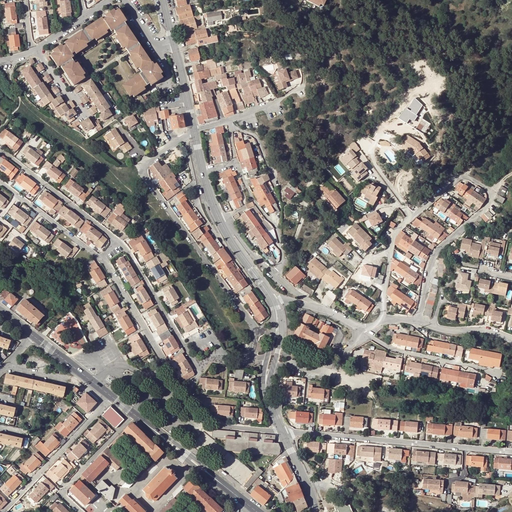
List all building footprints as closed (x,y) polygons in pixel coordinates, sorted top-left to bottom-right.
[(34,0),(35,6),(40,5),(41,10),(48,9),(47,4),(45,5),(44,0),(34,0)] [(64,16),(71,15),(69,0),(59,0),(61,14),(64,13),(64,16)] [(304,0),(306,1),(312,4),(319,7),(322,8),(325,0),(304,0)] [(16,21),(14,3),(5,4),(7,24),(12,24),(12,23),(15,22),(15,21),(16,21)] [(177,15),(179,20),(193,16),(189,5),(175,9),(176,16),(177,15)] [(130,55),(138,66),(140,70),(143,68),(152,62),(140,45),(139,43),(138,41),(126,24),(125,22),(123,23),(121,20),(125,18),(121,12),(118,7),(114,9),(105,15),(106,18),(103,20),(102,17),(52,49),(48,52),(50,55),(55,63),(59,61),(60,64),(58,65),(71,85),(83,78),(81,75),(73,63),(71,60),(70,58),(68,59),(67,56),(71,53),(74,51),(86,43),(89,42),(92,40),(94,38),(106,31),(110,28),(114,26),(115,28),(113,29),(115,32),(117,35),(125,46),(126,49),(128,51),(129,52),(130,55)] [(45,10),(36,12),(39,34),(48,33),(45,10)] [(221,19),(220,11),(206,13),(207,22),(221,19)] [(197,30),(194,20),(193,17),(193,16),(179,20),(183,34),(197,30)] [(10,29),(8,29),(8,32),(10,32),(11,36),(9,36),(10,48),(13,48),(13,51),(18,50),(17,47),(20,47),(18,35),(16,35),(15,28),(10,29)] [(186,45),(197,42),(198,46),(206,45),(209,44),(214,43),(217,42),(216,35),(212,36),(207,37),(205,28),(199,30),(183,35),(186,45)] [(107,33),(106,31),(94,38),(96,40),(107,33)] [(122,48),(125,46),(117,35),(115,36),(118,42),(122,48)] [(87,46),(86,43),(74,51),(75,53),(87,46)] [(199,60),(196,48),(187,50),(191,62),(199,60)] [(135,68),(138,66),(130,55),(128,57),(132,63),(135,68)] [(193,74),(220,67),(219,64),(215,65),(214,59),(206,61),(207,66),(202,67),(201,64),(197,65),(196,65),(191,66),(193,74)] [(84,73),(76,61),(73,63),(81,75),(84,73)] [(162,73),(160,69),(159,70),(157,67),(158,66),(156,63),(154,65),(152,62),(143,68),(145,71),(143,73),(141,72),(139,74),(146,85),(149,83),(148,82),(151,80),(153,84),(162,78),(160,74),(162,73)] [(220,67),(193,74),(195,80),(203,78),(204,78),(208,77),(210,76),(217,74),(217,75),(225,73),(224,70),(241,67),(240,65),(242,65),(241,62),(234,64),(220,67)] [(28,66),(19,72),(23,77),(32,72),(28,66)] [(245,82),(250,81),(249,77),(251,77),(249,70),(244,71),(245,73),(235,75),(236,77),(227,80),(227,78),(216,81),(204,84),(203,81),(194,83),(197,93),(213,89),(217,88),(225,86),(233,85),(245,82)] [(288,82),(289,83),(297,80),(295,72),(287,75),(285,70),(276,73),(278,78),(280,84),(278,85),(280,91),(287,89),(285,84),(285,83),(288,82)] [(32,72),(23,77),(27,83),(36,77),(32,72)] [(129,97),(132,95),(144,87),(146,85),(139,74),(130,80),(121,85),(129,97)] [(40,83),(36,77),(27,83),(30,89),(31,89),(32,88),(40,83)] [(89,79),(80,85),(82,89),(83,91),(93,85),(89,79)] [(249,92),(252,91),(253,96),(254,99),(256,98),(255,96),(257,95),(258,98),(263,96),(267,94),(264,87),(261,88),(258,79),(257,79),(250,81),(245,82),(249,92)] [(253,96),(252,91),(249,92),(245,82),(233,85),(235,89),(238,88),(245,103),(254,101),(255,104),(257,103),(256,100),(256,98),(254,99),(253,96)] [(40,83),(32,88),(35,94),(44,88),(41,83),(40,83)] [(93,85),(83,91),(87,96),(96,90),(93,85)] [(145,89),(144,87),(132,95),(134,97),(139,93),(145,89)] [(39,99),(48,93),(44,88),(35,94),(39,99)] [(211,98),(216,96),(215,94),(214,92),(213,89),(197,93),(199,104),(202,115),(204,123),(218,119),(212,100),(211,98)] [(235,89),(229,90),(233,100),(235,99),(237,103),(241,102),(235,89)] [(91,102),(100,96),(96,90),(87,96),(91,102)] [(216,93),(217,94),(215,94),(216,96),(225,118),(234,114),(233,111),(231,106),(232,105),(226,91),(220,94),(219,92),(216,93)] [(48,93),(39,99),(43,105),(44,105),(46,103),(49,102),(52,100),(48,93)] [(49,102),(53,106),(55,105),(58,108),(64,104),(61,100),(58,96),(52,100),(49,102)] [(100,96),(91,102),(95,108),(104,102),(100,96)] [(415,113),(422,103),(412,97),(397,118),(404,122),(407,117),(413,122),(418,115),(415,113)] [(104,102),(95,108),(99,114),(106,110),(108,108),(104,102)] [(62,114),(67,110),(64,104),(58,108),(54,110),(55,110),(58,115),(59,116),(60,115),(62,114)] [(157,120),(156,119),(160,118),(159,112),(159,111),(158,107),(158,104),(155,104),(155,107),(156,111),(140,115),(143,120),(146,122),(152,121),(157,120)] [(66,120),(68,123),(73,119),(71,116),(74,114),(70,108),(67,110),(62,114),(66,120)] [(97,116),(100,121),(109,116),(106,110),(99,114),(97,115),(97,116)] [(165,119),(167,131),(172,130),(174,129),(182,128),(184,127),(182,115),(180,115),(170,117),(168,117),(167,110),(159,112),(160,118),(161,120),(165,119)] [(138,124),(137,123),(140,121),(136,114),(124,122),(129,129),(138,124)] [(84,128),(86,131),(92,127),(88,121),(86,118),(78,123),(82,129),(84,128)] [(91,119),(88,121),(92,127),(95,132),(99,129),(96,125),(97,124),(95,120),(93,122),(91,119)] [(223,133),(222,129),(224,129),(227,128),(226,126),(215,128),(215,130),(216,135),(218,145),(223,144),(221,134),(223,133)] [(0,134),(0,137),(2,140),(5,142),(15,149),(21,142),(4,129),(0,134)] [(115,129),(106,135),(115,148),(119,145),(124,142),(120,136),(115,129)] [(212,143),(209,143),(210,147),(213,146),(218,145),(216,135),(211,136),(212,143)] [(407,135),(401,145),(414,153),(415,155),(420,160),(428,154),(420,144),(407,135)] [(237,151),(240,150),(244,160),(248,159),(244,145),(243,141),(239,142),(238,138),(235,139),(235,144),(237,151)] [(358,147),(354,141),(348,147),(351,150),(342,158),(351,167),(358,161),(355,157),(353,156),(355,154),(353,152),(358,147)] [(12,153),(15,149),(5,142),(2,145),(12,153)] [(128,142),(127,142),(120,147),(124,153),(132,148),(128,142)] [(37,166),(43,158),(24,144),(19,150),(25,155),(24,156),(37,166)] [(225,155),(224,146),(223,144),(218,145),(222,163),(227,162),(227,160),(225,155)] [(248,159),(254,157),(250,147),(249,144),(248,144),(244,145),(248,159)] [(216,164),(222,163),(218,145),(213,146),(210,147),(211,154),(214,153),(215,157),(216,156),(217,160),(216,160),(216,164)] [(52,165),(56,168),(60,163),(64,159),(61,155),(57,158),(52,165)] [(17,170),(0,157),(0,169),(7,175),(6,177),(10,180),(17,170)] [(257,168),(254,157),(248,159),(253,173),(257,171),(256,169),(257,168)] [(351,167),(342,158),(340,160),(348,169),(351,167)] [(253,173),(248,159),(244,160),(240,161),(239,162),(240,163),(242,169),(243,169),(246,168),(249,177),(254,176),(253,173)] [(60,175),(62,173),(56,168),(52,165),(46,161),(42,166),(48,171),(46,173),(59,183),(64,177),(60,175)] [(158,161),(152,165),(163,180),(172,173),(165,164),(161,166),(158,161)] [(361,161),(352,169),(360,178),(367,172),(364,169),(363,167),(365,166),(361,161)] [(159,183),(163,180),(152,165),(148,168),(159,183)] [(232,188),(237,186),(232,176),(236,175),(234,171),(232,172),(230,168),(224,171),(232,188)] [(73,178),(77,172),(74,169),(69,175),(73,178)] [(360,178),(352,169),(349,171),(357,180),(360,178)] [(224,171),(218,174),(219,178),(221,177),(227,190),(232,188),(224,171)] [(174,178),(175,177),(172,173),(163,180),(173,195),(179,190),(177,187),(179,186),(174,178)] [(35,184),(23,175),(17,182),(32,194),(37,187),(35,185),(35,184)] [(256,180),(264,195),(269,192),(261,177),(256,180)] [(83,189),(69,179),(64,186),(83,201),(89,193),(87,191),(85,194),(81,191),(83,189)] [(331,179),(328,182),(336,192),(340,188),(331,179)] [(170,198),(173,195),(163,180),(159,183),(165,191),(167,194),(164,196),(167,200),(170,198)] [(253,193),(256,199),(264,195),(256,180),(255,180),(248,183),(251,190),(254,188),(256,191),(253,193)] [(286,189),(288,190),(286,193),(291,197),(296,189),(299,191),(301,192),(303,189),(302,188),(299,186),(300,185),(298,184),(296,186),(293,184),(293,183),(290,181),(288,184),(286,189)] [(336,192),(328,182),(321,188),(329,197),(327,199),(336,210),(344,201),(336,192)] [(475,188),(466,182),(464,185),(473,191),(475,188)] [(369,203),(373,206),(378,198),(376,197),(381,189),(372,183),(371,185),(368,183),(366,186),(365,185),(360,192),(366,195),(364,197),(370,200),(369,203)] [(458,193),(461,195),(464,197),(467,199),(471,195),(473,191),(464,185),(464,184),(463,185),(461,183),(460,184),(459,183),(455,190),(458,192),(458,193)] [(232,188),(239,205),(242,204),(240,200),(242,200),(240,197),(241,196),(237,186),(232,188)] [(502,186),(498,194),(503,196),(504,195),(507,189),(502,186)] [(227,190),(232,200),(236,209),(240,206),(239,205),(232,188),(227,190)] [(227,202),(232,200),(227,190),(222,192),(227,202)] [(473,191),(471,195),(483,203),(483,204),(486,199),(487,197),(485,196),(484,198),(473,191)] [(41,195),(40,195),(37,198),(56,212),(57,211),(61,205),(62,203),(58,200),(57,201),(45,192),(44,193),(43,193),(41,195)] [(171,205),(174,203),(183,216),(187,213),(191,210),(185,201),(187,200),(184,196),(185,195),(183,192),(177,196),(176,196),(168,202),(171,205)] [(276,206),(276,205),(274,201),(269,192),(264,195),(274,212),(275,213),(279,211),(276,206)] [(467,199),(464,197),(461,195),(458,193),(457,195),(466,202),(467,199)] [(0,207),(3,209),(9,202),(0,194),(0,207)] [(266,208),(270,214),(274,212),(264,195),(256,199),(261,206),(264,205),(266,208)] [(483,203),(471,195),(467,199),(466,202),(465,202),(464,204),(470,207),(472,203),(479,208),(483,203)] [(104,218),(110,210),(92,196),(88,202),(91,204),(90,206),(104,218)] [(357,197),(354,202),(364,208),(367,203),(357,197)] [(451,211),(453,208),(455,206),(455,205),(450,201),(450,202),(446,199),(444,202),(440,199),(438,203),(436,202),(433,205),(435,206),(435,207),(447,216),(451,211)] [(253,207),(257,213),(259,212),(255,206),(254,206),(252,202),(246,205),(247,209),(253,207)] [(114,210),(115,210),(107,220),(127,235),(133,228),(127,223),(120,218),(123,214),(124,212),(122,211),(118,208),(121,205),(119,203),(114,210)] [(31,219),(14,206),(8,213),(25,227),(31,219)] [(69,210),(69,211),(63,206),(58,212),(57,214),(77,229),(83,221),(69,210)] [(468,218),(460,212),(453,208),(451,211),(463,220),(465,221),(468,218)] [(257,222),(253,215),(254,214),(250,209),(244,213),(254,227),(259,224),(257,222)] [(201,218),(198,220),(191,210),(187,213),(197,227),(205,222),(201,218)] [(375,211),(365,215),(367,220),(370,228),(381,224),(378,215),(377,216),(375,211)] [(451,211),(447,216),(460,225),(463,220),(451,211)] [(355,218),(350,212),(346,216),(352,221),(355,218)] [(191,232),(197,227),(187,213),(183,216),(190,224),(188,225),(190,229),(189,229),(191,232)] [(244,213),(240,215),(247,225),(250,230),(254,227),(244,213)] [(120,218),(127,223),(130,220),(123,214),(120,218)] [(431,228),(434,224),(425,218),(424,219),(421,217),(419,220),(417,218),(412,225),(414,226),(418,228),(419,227),(428,233),(431,228)] [(265,220),(262,222),(268,231),(271,229),(265,220)] [(91,224),(87,221),(85,223),(79,231),(94,242),(92,244),(100,250),(107,241),(103,237),(89,226),(91,224)] [(35,222),(29,230),(48,244),(54,236),(35,222)] [(447,235),(442,231),(443,231),(439,228),(441,226),(435,222),(434,224),(431,228),(444,238),(447,235)] [(355,223),(348,231),(354,237),(353,239),(359,244),(358,245),(362,250),(366,245),(365,244),(370,239),(355,223)] [(264,241),(268,245),(272,242),(259,224),(254,227),(264,241)] [(206,231),(209,229),(206,225),(202,228),(200,226),(198,228),(191,232),(197,239),(199,238),(205,246),(209,243),(213,240),(206,231)] [(262,249),(268,245),(264,241),(254,227),(250,230),(248,232),(247,232),(251,238),(254,236),(257,239),(254,241),(256,244),(257,243),(262,249)] [(428,233),(425,236),(432,241),(434,238),(437,239),(438,238),(440,240),(441,238),(443,239),(444,238),(431,228),(428,233)] [(142,237),(141,234),(139,231),(129,237),(131,240),(128,242),(129,244),(132,248),(136,246),(145,262),(154,257),(152,255),(142,237)] [(346,232),(353,239),(354,237),(348,231),(346,232)] [(414,242),(405,235),(401,231),(399,232),(397,236),(412,246),(414,242)] [(11,236),(8,234),(5,239),(7,240),(7,241),(9,243),(8,245),(24,257),(33,246),(26,241),(24,245),(11,235),(11,236)] [(412,246),(397,236),(395,240),(394,245),(397,246),(399,243),(409,250),(412,246)] [(332,250),(339,256),(342,253),(346,249),(349,252),(352,249),(345,243),(342,246),(334,238),(327,245),(332,250)] [(72,250),(57,239),(53,245),(57,248),(56,250),(66,258),(67,256),(71,258),(78,249),(74,247),(72,250)] [(225,251),(222,253),(213,240),(209,243),(220,257),(223,255),(224,255),(227,253),(225,251)] [(469,252),(479,255),(481,246),(471,244),(471,241),(463,240),(460,250),(469,252)] [(430,251),(424,247),(423,247),(414,242),(412,246),(409,250),(417,256),(418,255),(422,258),(425,254),(427,256),(427,255),(430,251)] [(502,244),(490,242),(488,251),(503,254),(505,245),(502,244)] [(209,243),(205,246),(214,258),(212,260),(213,263),(220,258),(220,257),(209,243)] [(154,258),(146,263),(156,279),(158,278),(160,282),(166,278),(158,264),(160,263),(158,261),(165,256),(163,252),(154,258)] [(221,259),(232,273),(235,271),(230,264),(233,262),(228,254),(221,259)] [(139,282),(139,281),(127,261),(125,262),(122,257),(116,261),(118,264),(131,286),(139,282)] [(140,265),(140,266),(146,263),(154,258),(154,257),(145,262),(140,265)] [(393,257),(392,262),(407,272),(409,268),(403,264),(393,257)] [(92,258),(86,262),(90,268),(88,270),(98,286),(103,282),(102,279),(104,278),(92,258)] [(306,266),(310,269),(317,276),(315,277),(318,280),(319,278),(327,270),(314,258),(306,266)] [(232,273),(221,259),(214,264),(219,270),(221,268),(227,276),(232,273)] [(390,270),(394,272),(395,271),(404,277),(407,272),(392,262),(390,270)] [(422,277),(416,273),(418,269),(411,264),(409,268),(407,272),(421,282),(422,277)] [(295,267),(286,276),(297,286),(306,277),(299,270),(295,267)] [(232,273),(243,288),(247,285),(242,279),(242,280),(237,274),(241,271),(239,268),(235,271),(232,273)] [(315,277),(317,276),(310,269),(308,271),(315,277)] [(330,273),(327,270),(319,278),(323,281),(324,279),(328,283),(334,289),(342,281),(331,271),(330,273)] [(382,280),(384,276),(379,275),(380,274),(377,273),(377,272),(376,272),(375,275),(375,276),(374,278),(378,279),(382,280)] [(404,277),(418,287),(421,282),(407,272),(404,277)] [(471,284),(471,282),(467,281),(464,280),(465,274),(459,272),(457,281),(471,284)] [(239,292),(243,288),(232,273),(227,276),(234,286),(236,289),(234,291),(236,294),(238,292),(239,292)] [(297,286),(286,276),(285,277),(294,286),(297,286)] [(486,289),(489,289),(488,292),(492,293),(494,285),(490,284),(491,281),(480,278),(478,287),(486,289)] [(471,284),(457,281),(456,288),(469,290),(471,284)] [(506,292),(508,284),(499,282),(499,283),(498,285),(495,284),(494,285),(492,293),(496,294),(497,290),(506,292)] [(251,288),(248,284),(243,288),(254,303),(257,301),(250,290),(251,289),(251,288)] [(180,301),(170,285),(162,290),(172,306),(180,301)] [(153,304),(142,286),(136,290),(137,292),(135,293),(145,309),(153,304)] [(394,305),(396,302),(399,304),(405,295),(397,290),(395,289),(390,286),(388,290),(387,295),(390,297),(392,299),(391,302),(394,305)] [(120,309),(118,306),(116,303),(118,302),(109,287),(101,291),(112,309),(110,310),(112,313),(120,309)] [(243,288),(239,292),(250,307),(254,303),(243,288)] [(4,300),(12,306),(17,299),(5,290),(0,295),(4,299),(4,300)] [(333,301),(336,296),(327,290),(324,295),(333,301)] [(356,305),(362,296),(353,290),(352,291),(350,290),(345,297),(347,298),(344,302),(348,304),(350,301),(356,305)] [(400,305),(403,307),(409,311),(407,313),(409,315),(414,309),(416,311),(417,309),(417,305),(416,305),(417,304),(405,295),(399,304),(400,305)] [(369,313),(374,305),(372,304),(372,303),(362,296),(356,305),(357,305),(361,308),(366,312),(366,311),(369,313)] [(25,299),(16,309),(22,314),(23,313),(27,316),(34,308),(25,299)] [(264,310),(257,301),(254,303),(250,307),(256,316),(254,317),(258,323),(267,316),(264,310)] [(459,303),(458,307),(457,309),(453,308),(450,307),(448,317),(452,318),(455,319),(456,317),(464,318),(465,310),(466,305),(459,303)] [(485,306),(475,303),(473,314),(479,315),(481,316),(483,316),(484,314),(485,306)] [(193,322),(189,317),(182,305),(174,310),(176,313),(177,316),(178,318),(184,326),(186,331),(195,326),(196,328),(198,327),(194,321),(193,322)] [(83,311),(89,321),(97,316),(91,306),(83,311)] [(122,309),(114,314),(127,335),(135,330),(124,312),(128,309),(126,306),(122,309)] [(489,307),(487,315),(491,316),(490,321),(500,323),(502,313),(492,310),(493,307),(489,307)] [(34,308),(27,316),(32,320),(39,311),(34,308)] [(158,335),(167,329),(158,312),(157,313),(155,309),(147,313),(157,330),(156,331),(158,335)] [(300,323),(297,329),(294,335),(303,340),(303,339),(315,345),(314,345),(323,350),(329,338),(328,337),(333,328),(326,324),(325,326),(323,325),(326,319),(319,316),(317,319),(316,319),(313,324),(311,323),(315,314),(308,310),(301,323),(300,323)] [(39,311),(32,320),(33,321),(36,324),(43,316),(39,311)] [(97,316),(89,321),(99,338),(107,333),(97,316)] [(62,326),(66,320),(63,318),(58,323),(62,326)] [(181,328),(184,326),(178,318),(176,319),(175,319),(181,328)] [(179,349),(168,330),(159,336),(162,342),(164,341),(171,354),(179,349)] [(137,333),(129,338),(132,344),(138,354),(140,358),(149,353),(137,333)] [(395,343),(395,344),(405,346),(408,336),(397,333),(396,334),(392,333),(390,342),(395,343)] [(13,340),(10,339),(10,340),(8,340),(0,336),(0,346),(9,350),(13,340)] [(408,336),(405,346),(417,348),(416,351),(419,351),(420,348),(421,348),(423,339),(408,336)] [(443,353),(444,349),(448,350),(449,344),(428,340),(426,351),(431,352),(431,351),(443,353)] [(135,356),(138,354),(132,344),(129,346),(135,356)] [(459,357),(462,344),(459,344),(459,347),(456,346),(449,344),(448,350),(444,349),(443,353),(453,355),(453,357),(457,357),(457,356),(459,357)] [(479,360),(481,350),(470,348),(468,357),(468,358),(479,360)] [(168,361),(182,353),(183,352),(182,349),(166,358),(168,361)] [(383,367),(385,357),(387,352),(376,350),(375,352),(365,350),(363,357),(366,358),(369,359),(367,365),(372,366),(374,367),(373,370),(380,372),(380,371),(382,367),(383,367)] [(499,367),(501,355),(482,351),(481,350),(479,360),(490,363),(490,365),(493,366),(499,367)] [(194,376),(194,373),(182,353),(168,361),(169,363),(174,360),(183,374),(180,376),(182,379),(185,381),(194,376)] [(346,366),(348,359),(342,357),(340,364),(346,366)] [(399,370),(401,361),(402,359),(402,358),(396,357),(395,359),(385,357),(383,367),(399,370)] [(415,373),(414,378),(416,378),(419,379),(419,377),(419,374),(421,366),(420,364),(410,362),(410,363),(407,362),(405,370),(408,371),(408,372),(415,373)] [(421,366),(419,374),(428,376),(436,377),(438,367),(420,364),(421,366)] [(443,368),(441,378),(457,381),(459,371),(443,368)] [(469,375),(469,373),(459,371),(457,381),(467,384),(467,386),(473,388),(476,375),(472,374),(472,376),(469,375)] [(4,383),(31,389),(33,380),(25,378),(16,376),(7,374),(6,374),(4,383)] [(220,390),(221,380),(200,378),(199,384),(202,384),(202,389),(220,390)] [(234,382),(234,379),(230,378),(228,391),(248,393),(249,383),(234,382)] [(33,380),(31,389),(63,396),(65,387),(56,385),(47,383),(33,380)] [(328,399),(329,390),(312,388),(312,386),(309,385),(308,396),(311,396),(310,398),(322,399),(327,399),(328,399)] [(298,397),(299,390),(297,390),(297,387),(281,386),(281,388),(279,388),(279,395),(298,397)] [(86,391),(85,393),(96,402),(97,401),(86,391)] [(87,412),(96,402),(85,393),(76,403),(87,412)] [(0,413),(15,417),(17,407),(15,406),(14,408),(12,407),(5,406),(0,404),(0,413)] [(210,412),(214,412),(217,413),(217,415),(232,416),(233,407),(211,405),(210,412)] [(124,420),(110,406),(101,415),(115,428),(124,420)] [(261,412),(261,409),(240,407),(240,416),(244,416),(244,417),(256,418),(261,419),(262,412),(261,412)] [(307,422),(311,423),(312,414),(296,412),(296,410),(292,410),(292,412),(289,411),(289,418),(295,419),(295,422),(307,423),(307,422)] [(81,418),(74,412),(63,423),(61,421),(55,427),(64,436),(81,418)] [(342,426),(343,416),(341,416),(341,414),(339,414),(339,416),(330,415),(324,415),(320,414),(319,424),(334,425),(335,423),(338,423),(338,425),(342,426)] [(366,428),(367,418),(345,416),(344,426),(362,428),(362,427),(366,428)] [(394,423),(394,421),(373,419),(373,429),(395,431),(396,424),(394,423)] [(105,431),(107,433),(111,429),(102,420),(90,432),(87,429),(83,434),(93,443),(105,431)] [(420,430),(420,425),(420,423),(400,421),(399,429),(404,429),(404,431),(404,432),(417,433),(417,430),(420,430)] [(461,423),(455,422),(453,436),(462,437),(468,437),(476,438),(477,428),(460,427),(461,423)] [(155,461),(163,453),(154,444),(154,445),(146,437),(144,435),(132,423),(124,431),(136,443),(147,453),(155,461)] [(451,436),(451,426),(428,424),(427,434),(451,436)] [(235,432),(212,429),(211,437),(215,437),(226,439),(225,450),(278,455),(282,451),(278,443),(274,443),(275,435),(262,434),(261,439),(257,439),(257,434),(242,432),(241,438),(234,437),(235,432)] [(480,438),(504,440),(505,431),(481,429),(480,438)] [(198,435),(193,431),(189,437),(194,440),(198,435)] [(25,438),(22,437),(22,439),(20,438),(0,433),(0,442),(22,448),(25,438)] [(43,444),(40,441),(38,443),(35,446),(45,456),(61,440),(53,433),(51,434),(52,435),(43,444)] [(122,433),(115,440),(117,442),(124,435),(122,433)] [(87,450),(86,449),(88,446),(85,444),(86,443),(83,440),(71,452),(68,449),(64,452),(68,455),(66,457),(71,462),(74,459),(76,461),(87,450)] [(325,450),(325,443),(304,442),(304,449),(307,449),(306,451),(321,453),(321,449),(325,450)] [(349,455),(350,455),(351,446),(327,444),(326,453),(349,455)] [(381,462),(382,448),(375,448),(358,446),(357,456),(374,457),(373,462),(381,462)] [(107,448),(81,474),(90,482),(108,464),(115,471),(123,462),(107,448)] [(408,451),(386,449),(386,456),(389,456),(388,459),(404,460),(404,456),(408,456),(408,451)] [(434,465),(435,453),(414,451),(413,461),(422,462),(428,462),(428,464),(434,465)] [(29,473),(43,458),(36,452),(20,469),(25,474),(27,472),(29,473)] [(460,465),(461,456),(438,453),(437,463),(452,464),(458,465),(460,465)] [(466,464),(471,465),(471,466),(475,466),(480,467),(486,467),(489,468),(489,465),(486,465),(486,460),(483,460),(483,458),(466,456),(466,464)] [(285,457),(282,459),(291,474),(293,473),(285,457)] [(67,470),(68,471),(72,467),(64,459),(54,470),(51,468),(45,474),(55,483),(59,478),(67,470)] [(280,482),(284,487),(295,476),(293,473),(291,474),(282,459),(277,461),(275,464),(273,467),(280,481),(280,482)] [(343,459),(326,459),(326,473),(331,473),(335,473),(342,471),(343,459)] [(511,459),(507,460),(504,459),(494,459),(493,468),(511,469),(511,459)] [(136,480),(150,466),(145,462),(131,475),(136,480)] [(168,469),(165,467),(143,490),(145,492),(145,496),(148,499),(152,499),(155,502),(177,478),(174,475),(175,475),(174,473),(175,471),(172,468),(170,469),(169,468),(168,469)] [(255,472),(244,485),(248,489),(260,475),(263,471),(259,468),(255,472)] [(69,471),(68,471),(67,470),(59,478),(61,480),(69,471)] [(95,487),(90,482),(81,474),(79,477),(88,485),(89,484),(92,486),(91,487),(93,489),(95,487)] [(7,495),(22,480),(20,479),(21,478),(18,475),(16,477),(14,475),(3,486),(5,488),(2,491),(7,495)] [(284,487),(280,492),(283,501),(287,504),(293,501),(303,497),(295,476),(284,487)] [(54,487),(46,478),(28,496),(36,503),(49,489),(50,491),(54,487)] [(128,488),(131,485),(124,478),(117,485),(128,488)] [(250,495),(256,500),(267,486),(267,485),(264,483),(258,478),(253,484),(256,486),(250,495)] [(439,491),(439,492),(442,493),(443,481),(424,479),(423,489),(439,491)] [(191,480),(183,488),(191,496),(192,496),(202,506),(207,511),(219,511),(222,510),(210,498),(209,498),(199,489),(200,488),(191,480)] [(94,495),(79,481),(69,490),(85,505),(94,495)] [(100,491),(109,500),(111,500),(114,488),(111,485),(109,487),(102,481),(95,487),(99,490),(100,491)] [(474,493),(475,487),(467,486),(468,483),(455,481),(452,482),(451,491),(462,492),(467,493),(466,497),(470,497),(474,498),(474,497),(477,497),(477,494),(474,493)] [(499,486),(480,484),(479,492),(482,492),(482,494),(499,495),(499,486)] [(278,495),(278,494),(267,486),(256,500),(263,505),(269,498),(273,501),(276,497),(278,495)] [(58,496),(55,494),(49,500),(52,502),(58,496)] [(125,507),(124,508),(128,511),(145,511),(132,499),(131,500),(125,494),(119,501),(125,507)] [(178,494),(174,498),(179,502),(182,498),(178,494)] [(303,497),(293,501),(297,511),(299,511),(307,507),(303,497)] [(174,498),(159,511),(169,511),(179,502),(174,498)] [(101,511),(108,511),(115,505),(113,503),(111,501),(110,502),(101,511)] [(108,511),(114,511),(119,507),(123,511),(128,511),(124,508),(125,507),(119,501),(115,505),(108,511)] [(352,511),(349,505),(346,506),(343,501),(334,505),(336,511),(333,511),(352,511)] [(53,511),(67,511),(59,503),(57,505),(54,502),(48,508),(52,511),(52,510),(53,511)]
